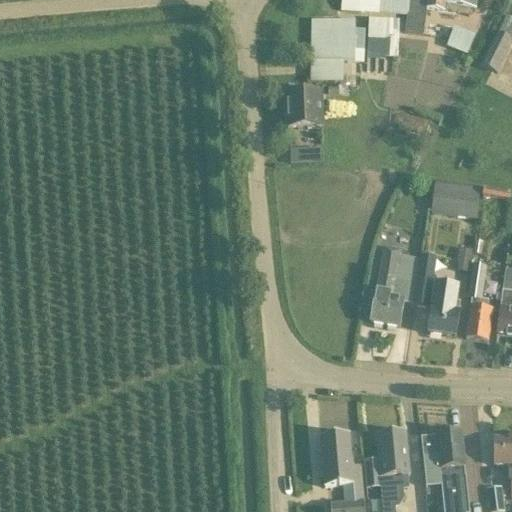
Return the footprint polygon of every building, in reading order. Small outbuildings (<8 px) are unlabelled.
[(340,0),(340,14),(358,15),(407,18),(404,37),(423,39),(426,11),(444,15),(455,17),(456,9),(470,11),(474,12),(475,0),(340,0)] [(511,37),(511,35),(511,19),(504,16),(497,31),(511,37)] [(384,55),(398,57),(398,39),(398,23),(386,22),(368,21),(366,57),(384,59),(384,55)] [(311,22),(309,85),(341,86),(342,67),(353,67),(353,65),(362,66),(362,53),(364,53),(365,31),(355,31),(355,22),(337,23),(311,22)] [(453,30),(446,49),(466,57),(474,38),(453,30)] [(497,77),(511,47),(511,43),(494,35),(479,68),(497,77)] [(321,129),(320,95),(286,97),(287,130),(321,129)] [(319,151),(307,152),(308,166),(320,165),(319,151)] [(442,220),(442,219),(476,222),(480,192),(478,191),(478,189),(435,185),(435,186),(434,186),(430,219),(442,220)] [(509,204),(510,196),(482,192),(481,200),(509,204)] [(469,276),(472,255),(461,253),(458,275),(469,276)] [(370,325),(385,328),(397,259),(382,256),(376,293),(375,293),(370,325)] [(420,263),(414,306),(413,309),(428,311),(433,271),(435,260),(420,258),(420,263)] [(404,305),(414,306),(420,263),(397,259),(385,328),(400,330),(404,305)] [(472,267),(471,272),(466,300),(471,301),(465,342),(487,345),(492,313),(487,312),(488,303),(482,303),(483,292),(486,269),(472,267)] [(511,292),(511,271),(502,271),(500,292),(511,292)] [(432,301),(433,301),(428,337),(456,341),(460,315),(458,315),(460,305),(455,304),(457,290),(435,287),(432,301)] [(511,295),(502,294),(496,338),(511,340),(511,295)] [(380,490),(383,511),(394,511),(394,510),(398,510),(404,503),(403,493),(408,492),(408,478),(409,478),(406,436),(376,438),(378,463),(364,465),(366,491),(380,490)] [(438,439),(421,441),(423,466),(424,466),(425,474),(439,472),(443,511),(468,511),(464,469),(465,469),(461,436),(438,438),(438,439)] [(350,437),(321,439),(325,490),(354,488),(356,505),(363,504),(364,504),(361,468),(352,469),(350,437)] [(511,441),(494,441),(494,469),(508,468),(509,482),(511,482),(511,478),(511,477),(511,441)] [(505,511),(502,489),(485,492),(487,511),(505,511)]
